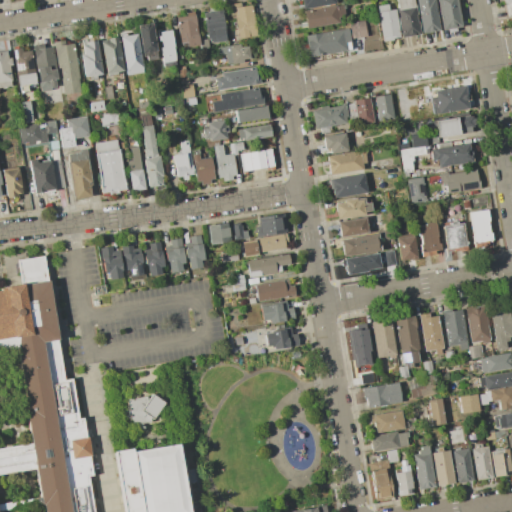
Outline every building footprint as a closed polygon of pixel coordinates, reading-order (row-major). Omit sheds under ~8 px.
[(300,0),(335,0),(336,4),(302,9),(300,0)] [(396,9),(397,9),(395,0),(413,0),(414,6),(415,6),(420,34),(400,37),(396,9)] [(436,0),(456,0),(461,27),(441,30),(436,0)] [(230,4),(240,2),(241,7),(252,5),(257,36),(237,39),(237,36),(235,37),(230,4)] [(417,5),(434,2),(439,30),(421,33),(417,5)] [(303,11),(343,4),(345,16),(338,17),(338,23),(306,28),(303,11)] [(376,6),(387,4),(388,10),(395,9),(400,38),(381,41),(376,12),(377,12),(376,6)] [(203,13),(213,12),(212,7),(222,6),(226,35),(225,36),(226,41),(209,43),(208,38),(206,39),(203,13)] [(177,17),(186,16),(185,12),(193,11),(194,15),(196,15),(199,36),(201,36),(201,40),(207,39),(208,48),(200,49),(200,47),(181,49),(177,17)] [(304,35),(347,28),(347,23),(363,21),(366,36),(350,39),(352,49),(308,57),(304,35)] [(137,26),(151,24),(152,33),(153,33),(157,60),(151,60),(147,61),(146,54),(141,55),(137,26)] [(156,34),(171,32),(175,64),(162,66),(159,48),(161,47),(160,40),(157,41),(156,34)] [(119,37),(137,34),(142,72),(124,75),(119,37)] [(100,42),(107,41),(106,38),(117,36),(123,73),(105,76),(100,42)] [(72,44),(79,92),(60,94),(57,79),(53,47),(52,42),(63,40),(64,45),(72,44)] [(85,41),(97,40),(102,77),(89,79),(88,76),(81,77),(78,54),(83,54),(81,45),(86,45),(85,41)] [(57,79),(55,79),(56,85),(49,91),(39,92),(32,45),(41,44),(41,48),(53,47),(57,79)] [(216,48),(239,44),(240,47),(248,46),(250,58),(242,59),(242,62),(227,65),(225,54),(218,55),(216,48)] [(11,49),(19,48),(20,52),(31,50),(36,85),(34,85),(34,87),(27,88),(28,92),(20,93),(19,85),(17,85),(11,49)] [(0,51),(7,50),(8,57),(11,57),(12,65),(10,65),(13,87),(2,89),(2,87),(0,87),(0,51)] [(221,73),(254,67),(255,75),(258,74),(259,83),(216,90),(214,78),(221,77),(221,73)] [(178,69),(185,68),(186,76),(179,77),(178,69)] [(155,80),(164,79),(166,95),(157,96),(155,80)] [(180,86),(192,84),(193,96),(182,98),(180,86)] [(103,87),(111,85),(113,99),(105,100),(103,87)] [(434,91),(464,86),(466,95),(469,95),(470,101),(467,101),(468,109),(438,114),(437,112),(431,113),(429,98),(435,97),(434,91)] [(224,93),(257,87),(258,95),(262,95),(263,103),(216,111),(214,99),(224,97),(224,93)] [(373,97),(390,94),(394,119),(378,122),(373,97)] [(187,98),(194,97),(195,104),(188,105),(187,98)] [(353,101),(369,98),(373,123),(357,126),(356,118),(348,119),(346,105),(353,103),(353,101)] [(89,104),(94,103),(94,100),(99,99),(100,103),(105,102),(107,111),(91,113),(89,104)] [(18,102),(30,100),(33,124),(37,123),(37,124),(54,121),(55,132),(46,133),(48,145),(21,149),(17,125),(21,124),(18,102)] [(310,111),(319,109),(319,107),(327,105),(327,108),(341,106),(341,104),(344,104),(346,117),(344,118),(345,123),(313,128),(310,111)] [(233,110),(266,105),(268,118),(236,124),(233,110)] [(162,107),(170,106),(171,115),(163,116),(162,107)] [(152,108),(159,107),(161,118),(154,119),(152,108)] [(98,114),(118,111),(120,124),(100,127),(98,114)] [(143,159),(145,159),(138,115),(148,114),(150,125),(151,125),(156,157),(159,156),(162,176),(160,177),(161,185),(147,187),(143,159)] [(454,117),(469,114),(470,117),(472,116),(473,122),(474,121),(475,127),(456,130),(454,117)] [(65,119),(86,116),(89,136),(73,138),(74,145),(60,147),(57,129),(66,127),(65,119)] [(206,122),(223,120),(224,126),(227,125),(229,134),(226,135),(226,139),(209,142),(209,139),(203,140),(201,127),(207,126),(206,122)] [(236,130),(268,124),(270,136),(242,141),(241,138),(238,139),(236,130)] [(322,137),(344,133),(347,151),(329,153),(329,147),(324,148),(322,137)] [(426,145),(411,148),(409,135),(424,133),(426,145)] [(93,143),(116,140),(117,148),(120,148),(126,189),(117,190),(118,193),(108,195),(108,192),(101,193),(93,143)] [(172,155),(178,154),(177,151),(180,150),(179,142),(188,140),(193,174),(187,175),(188,180),(182,181),(181,176),(176,177),(172,155)] [(49,142),(57,141),(58,149),(50,150),(49,142)] [(429,150),(468,144),(469,151),(470,151),(472,161),(438,167),(436,160),(431,161),(429,150)] [(398,150),(411,148),(426,145),(427,154),(409,157),(412,172),(402,173),(398,150)] [(71,199),(66,162),(67,162),(66,154),(79,152),(78,147),(84,146),(92,196),(71,199)] [(128,172),(128,171),(127,161),(131,160),(129,148),(137,146),(141,168),(142,168),(146,189),(131,191),(128,172)] [(212,149),(222,147),(223,155),(232,154),(235,175),(231,176),(231,181),(222,182),(221,177),(217,178),(212,149)] [(237,154),(269,148),(273,169),(269,170),(268,167),(242,172),(242,170),(239,170),(237,154)] [(190,155),(191,154),(191,150),(198,149),(199,155),(203,155),(204,158),(209,157),(212,179),(208,180),(209,183),(200,185),(199,181),(195,182),(190,155)] [(51,151),(58,150),(59,159),(52,160),(51,151)] [(326,156),(365,150),(365,153),(364,153),(365,163),(360,164),(361,170),(329,175),(326,156)] [(28,161),(36,160),(36,163),(51,160),(56,195),(50,196),(49,191),(33,194),(28,161)] [(1,170),(18,167),(22,192),(17,193),(17,196),(5,198),(1,170)] [(439,174),(447,172),(447,174),(475,169),(476,177),(477,177),(479,188),(446,193),(444,185),(441,185),(439,174)] [(330,179),(362,174),(365,193),(333,198),(330,179)] [(406,180),(422,177),(426,201),(410,204),(406,180)] [(333,204),(343,203),(343,200),(355,198),(355,199),(363,197),(364,203),(369,202),(371,211),(363,212),(364,215),(336,220),(333,204)] [(468,212),(486,209),(488,222),(487,222),(489,233),(490,233),(491,239),(472,242),(471,236),(473,236),(472,229),(471,229),(468,212)] [(255,237),(254,226),(259,226),(257,217),(283,213),(286,232),(255,237)] [(336,222),(364,217),(364,219),(368,218),(370,228),(366,229),(366,233),(339,237),(336,222)] [(442,226),(450,224),(450,222),(456,221),(457,223),(462,222),(466,246),(446,249),(442,226)] [(206,225),(226,222),(229,241),(209,244),(206,225)] [(416,226),(424,225),(424,223),(434,222),(437,237),(435,237),(436,243),(438,243),(439,249),(420,252),(419,244),(421,244),(419,236),(418,236),(416,226)] [(232,226),(241,225),(241,231),(246,230),(246,236),(242,236),(243,239),(234,240),(232,226)] [(395,236),(412,233),(416,259),(399,262),(395,236)] [(240,242),(254,240),(254,238),(283,234),(285,249),(256,253),(257,256),(243,258),(240,242)] [(188,237),(201,235),(205,259),(202,260),(203,267),(188,269),(186,258),(185,258),(182,243),(189,242),(188,237)] [(340,239),(360,236),(360,237),(368,235),(371,251),(362,252),(363,254),(343,257),(340,239)] [(168,240),(181,238),(184,263),(182,263),(183,271),(169,273),(167,261),(165,262),(164,252),(170,251),(168,240)] [(148,243),(160,242),(165,271),(160,272),(161,275),(148,277),(146,265),(144,265),(143,255),(149,254),(148,243)] [(120,246),(131,244),(132,249),(139,248),(141,262),(140,263),(142,275),(129,277),(128,269),(124,270),(120,246)] [(100,248),(111,246),(112,252),(119,251),(123,277),(109,279),(107,273),(104,273),(100,248)] [(219,254),(236,251),(237,260),(221,263),(219,254)] [(343,258),(371,253),(373,266),(365,267),(366,273),(346,277),(343,258)] [(246,260),(287,254),(289,265),(280,266),(281,273),(248,278),(246,260)] [(0,286),(0,511),(93,511),(87,477),(92,475),(88,457),(90,456),(87,437),(86,437),(82,417),(78,418),(71,379),(64,380),(50,296),(51,295),(44,255),(19,259),(19,260),(17,261),(22,283),(0,286)] [(231,277),(242,275),(244,290),(233,292),(231,277)] [(254,284),(288,279),(289,286),(293,285),(295,296),(256,302),(254,284)] [(259,308),(266,307),(266,305),(279,303),(279,301),(286,300),(287,308),(292,307),(293,320),(269,323),(268,319),(260,321),(259,308)] [(463,303),(484,300),(490,342),(481,344),(480,341),(469,342),(463,303)] [(489,307),(506,304),(511,337),(508,337),(508,341),(504,341),(505,348),(495,349),(489,307)] [(441,313),(461,310),(467,346),(467,349),(458,351),(457,344),(446,346),(441,313)] [(418,315),(428,314),(429,317),(436,316),(441,348),(423,351),(418,315)] [(395,320),(414,317),(419,351),(416,351),(417,362),(405,364),(404,353),(400,354),(395,320)] [(370,322),(377,320),(378,323),(391,321),(396,354),(375,357),(370,322)] [(347,330),(355,328),(355,325),(364,323),(371,366),(361,367),(360,362),(352,363),(347,330)] [(263,334),(270,333),(270,332),(284,329),(283,327),(290,326),(292,334),(296,333),(298,345),(273,349),(272,345),(265,346),(263,334)] [(467,349),(467,346),(479,345),(481,357),(469,359),(467,349)] [(478,358),(510,354),(511,368),(481,373),(478,358)] [(421,362),(431,361),(433,373),(423,374),(421,362)] [(407,377),(399,378),(397,367),(406,366),(407,377)] [(482,376),(511,371),(511,384),(484,389),(484,386),(479,387),(478,378),(482,377),(482,376)] [(358,375),(371,373),(373,382),(360,384),(358,375)] [(407,383),(411,383),(411,378),(434,374),(436,383),(412,387),(413,390),(408,390),(407,383)] [(361,388),(398,383),(401,403),(367,408),(365,400),(363,400),(361,388)] [(511,386),(511,405),(509,406),(509,408),(498,409),(497,401),(490,402),(488,390),(511,386)] [(457,397),(475,394),(475,395),(484,394),(484,391),(487,391),(489,401),(485,402),(486,404),(479,405),(480,409),(477,410),(477,411),(460,414),(457,397)] [(127,402),(133,428),(156,423),(170,407),(154,397),(127,402)] [(427,400),(440,398),(443,423),(431,425),(427,400)] [(367,415),(401,410),(403,429),(375,433),(374,428),(373,428),(373,424),(369,425),(367,415)] [(511,411),(511,426),(494,430),(491,416),(511,411)] [(368,436),(403,430),(406,447),(370,452),(368,436)] [(484,434),(505,430),(506,436),(494,438),(494,439),(485,441),(484,434)] [(471,449),(475,448),(475,444),(480,443),(481,447),(487,446),(492,477),(475,480),(471,449)] [(124,511),(114,451),(131,448),(132,453),(181,444),(185,470),(195,468),(202,511),(124,511)] [(411,455),(417,454),(417,450),(420,449),(420,446),(428,445),(435,488),(415,491),(414,484),(416,484),(411,455)] [(451,451),(468,448),(473,481),(455,484),(453,475),(455,475),(451,451)] [(490,451),(507,448),(511,474),(494,477),(490,451)] [(386,451),(395,450),(397,460),(387,462),(386,451)] [(431,453),(448,450),(454,486),(436,489),(431,453)] [(367,463),(387,460),(393,500),(373,503),(367,463)] [(394,473),(400,472),(399,467),(408,465),(413,495),(397,497),(394,473)]
